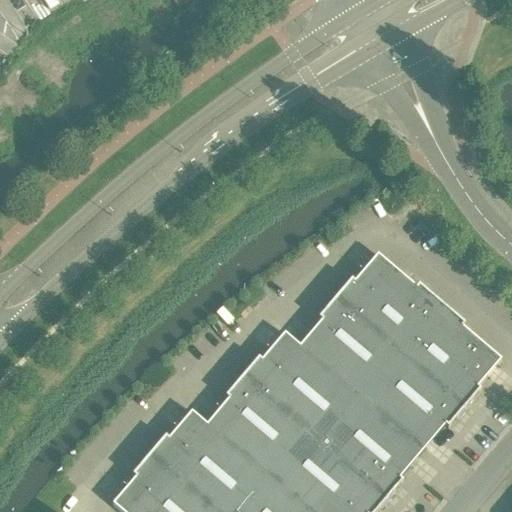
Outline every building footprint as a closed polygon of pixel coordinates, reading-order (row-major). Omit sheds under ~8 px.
[(129,0),(132,4),(138,0),(171,0),(178,10),(191,0),(129,0)] [(418,287),(416,290),(377,256),(354,284),(336,302),(399,356),(441,306),(418,287)] [(360,401),(399,356),(336,302),(318,319),(321,322),(299,347),(346,388),(360,401)] [(500,362),(461,329),(464,326),(441,306),(399,356),(463,411),(479,392),(477,389),(500,362)] [(346,388),(299,347),(284,334),(261,362),(258,359),(241,378),(306,434),(346,388)] [(447,430),(463,411),(399,356),(360,401),(421,454),(444,428),(447,430)] [(266,479),(306,434),(241,378),(225,397),(228,400),(206,425),(205,426),(260,473),(266,479)] [(421,454),(360,401),(346,388),(306,434),(385,502),(401,483),(398,480),(421,454)] [(205,426),(206,425),(191,412),(167,440),(164,437),(148,456),(212,511),(226,511),(260,473),(205,426)] [(376,511),(385,502),(306,434),(266,479),(304,511),(376,511)] [(119,511),(212,511),(148,456),(132,475),(134,478),(111,505),(119,511)] [(304,511),(266,479),(260,473),(226,511),(304,511)]
